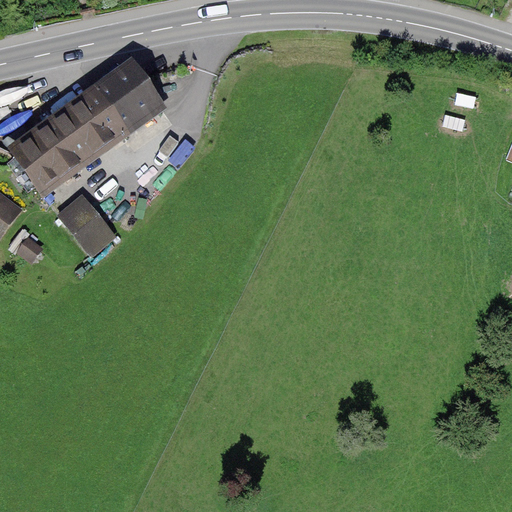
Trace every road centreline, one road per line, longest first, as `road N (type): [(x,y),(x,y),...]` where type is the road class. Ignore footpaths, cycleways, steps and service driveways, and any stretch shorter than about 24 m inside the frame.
road 1 (secondary): [(373,16),(228,18),(0,65)]
road 2 (secondary): [(511,50),(373,16)]
